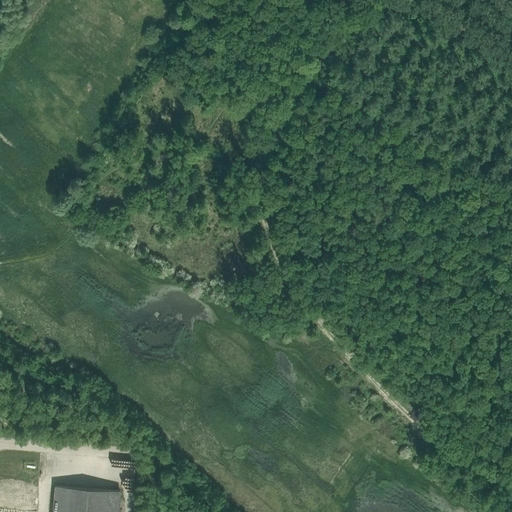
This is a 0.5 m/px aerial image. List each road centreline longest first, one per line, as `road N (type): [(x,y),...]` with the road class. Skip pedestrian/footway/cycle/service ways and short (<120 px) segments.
road 1 (track): [(511,485),(448,448),(378,386),(283,275),(259,214),(257,181),(294,97)]
road 2 (unclassified): [(135,453),(0,443)]
